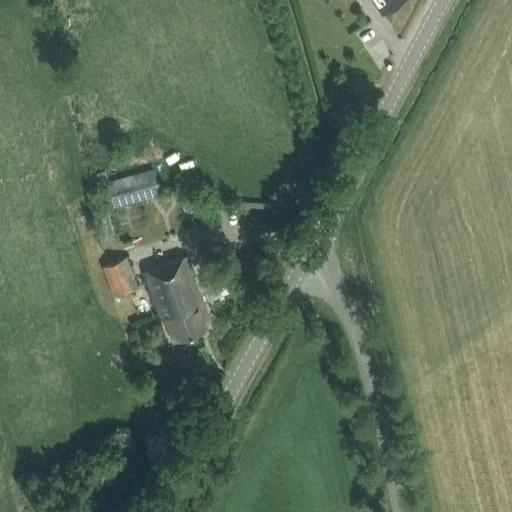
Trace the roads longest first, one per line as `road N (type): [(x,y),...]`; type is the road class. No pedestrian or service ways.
road 1 (tertiary): [(301,264),(443,0)]
road 2 (tertiary): [(169,511),(301,264)]
road 3 (unclassified): [(401,511),(364,351),(335,293),(301,264)]
